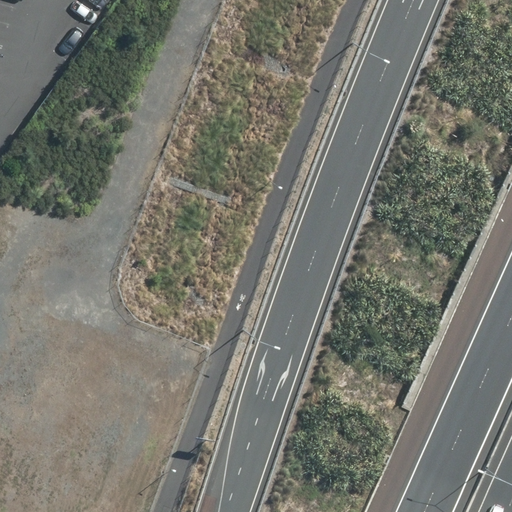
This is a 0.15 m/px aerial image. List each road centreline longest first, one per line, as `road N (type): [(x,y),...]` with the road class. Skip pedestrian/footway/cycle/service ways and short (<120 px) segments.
road 1 (motorway): [(225,511),(416,0)]
road 2 (track): [(157,348),(106,322),(87,287),(84,247),(194,0)]
road 3 (motorway): [(411,511),(511,285)]
